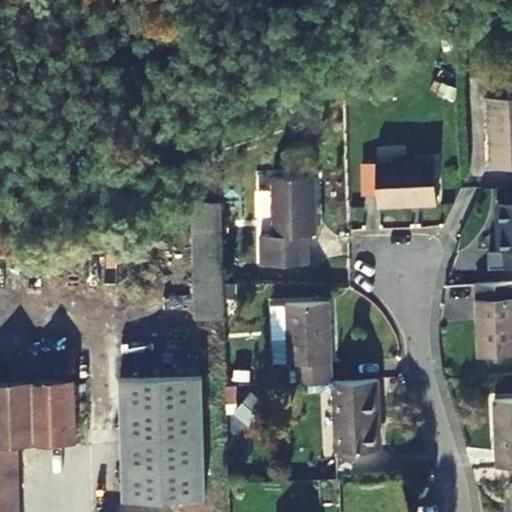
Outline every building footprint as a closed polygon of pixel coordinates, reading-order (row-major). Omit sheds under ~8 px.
[(488,96),(490,133),(497,133),(498,166),(511,164),(511,76),(498,77),(499,95),(488,96)] [(498,166),(497,133),(490,133),(491,165),(498,166)] [(377,163),(378,194),(378,205),(438,203),(435,160),(377,162),(377,163)] [(360,164),(362,194),(378,194),(377,163),(360,164)] [(315,175),(272,175),(273,234),(261,234),(262,263),(304,262),(304,233),(315,233),(315,175)] [(225,318),(224,280),(222,201),(192,202),(196,318),(225,318)] [(498,250),(503,250),(504,266),(511,265),(511,201),(497,202),(498,250)] [(478,355),(511,354),(511,282),(475,284),(478,355)] [(286,302),(287,362),(295,363),(296,374),(291,373),(291,381),(332,380),(329,300),(286,302)] [(274,303),(276,363),(287,362),(286,302),(274,303)] [(199,377),(120,380),(123,500),(203,499),(199,377)] [(334,380),(337,451),(375,451),(374,413),(380,413),(378,378),(334,380)] [(0,382),(0,511),(15,511),(14,439),(73,438),(71,381),(0,382)] [(511,397),(495,398),(497,466),(511,465),(511,397)] [(227,449),(247,450),(250,410),(230,409),(227,449)]
